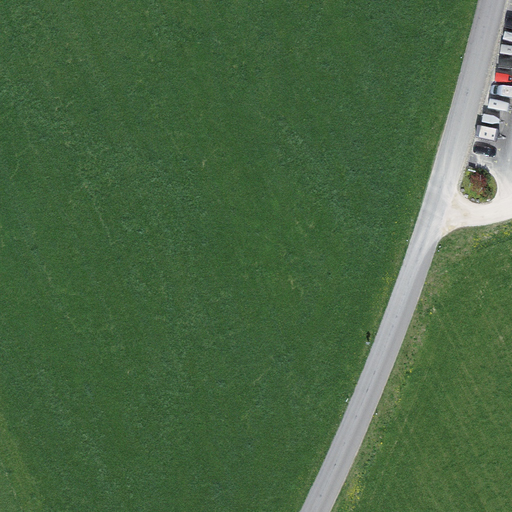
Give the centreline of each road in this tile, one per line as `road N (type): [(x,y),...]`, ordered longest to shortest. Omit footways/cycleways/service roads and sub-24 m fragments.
road 1 (unclassified): [(434,213),(321,511)]
road 2 (residential): [(490,0),(434,213)]
